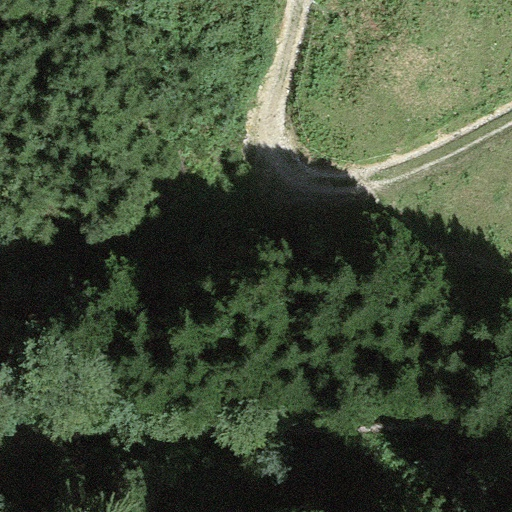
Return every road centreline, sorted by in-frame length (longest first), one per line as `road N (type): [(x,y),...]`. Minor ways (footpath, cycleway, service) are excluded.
road 1 (track): [(0,454),(81,426),(420,427),(511,418)]
road 2 (track): [(511,119),(405,166),(284,194),(270,137),(299,0)]
road 3 (track): [(284,194),(0,255)]
